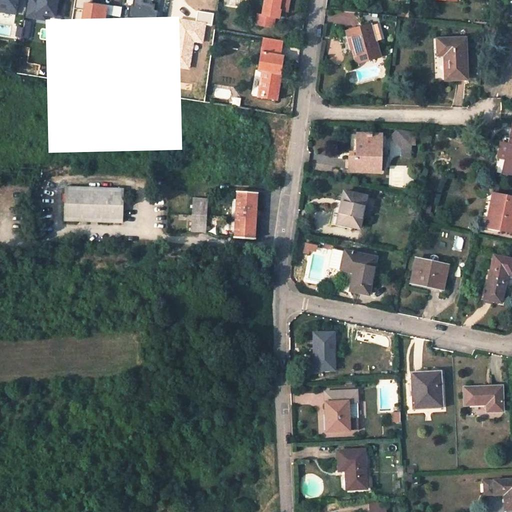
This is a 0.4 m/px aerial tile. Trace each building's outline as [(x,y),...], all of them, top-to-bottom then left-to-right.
[(288,0),(264,0),(261,16),(274,18),(277,18),(278,10),(286,11),(288,0)] [(258,15),(256,25),(273,28),(274,18),(261,16),(258,15)] [(370,25),(347,31),(351,46),(352,45),(354,50),(352,50),(356,64),(379,57),(370,25)] [(258,97),(275,100),(281,56),(276,56),(278,40),(263,38),(258,71),(262,72),(258,97)] [(467,79),(465,38),(436,39),(436,56),(443,56),(445,80),(467,79)] [(504,160),(502,175),(511,177),(511,124),(508,145),(500,143),(497,159),(504,160)] [(382,135),(356,133),(354,158),(347,158),(347,171),(381,171),(381,149),(382,135)] [(123,189),(65,188),(64,220),(122,222),(123,189)] [(366,196),(343,191),(336,223),(359,228),(366,196)] [(254,239),(257,193),(238,192),(236,238),(254,239)] [(511,197),(492,193),(484,227),(511,232),(511,197)] [(207,198),(192,198),(190,232),(206,232),(207,198)] [(369,295),(376,257),(344,250),(333,248),(329,267),(340,269),(353,272),(349,291),(369,295)] [(511,258),(493,255),(483,299),(484,299),(492,302),(501,303),(508,274),(511,275),(511,258)] [(448,266),(415,259),(410,282),(443,289),(448,266)] [(335,370),(334,331),(313,332),(314,371),(335,370)] [(411,377),(413,409),(441,408),(440,376),(411,377)] [(503,410),(501,386),(464,387),(464,405),(486,404),(487,411),(503,410)] [(356,391),(325,393),(326,403),(327,431),(359,430),(358,420),(356,401),(357,401),(356,391)] [(364,449),(337,451),(338,470),(345,470),(346,489),(365,488),(364,449)] [(511,478),(493,480),(493,494),(503,494),(504,510),(511,509),(511,478)]
